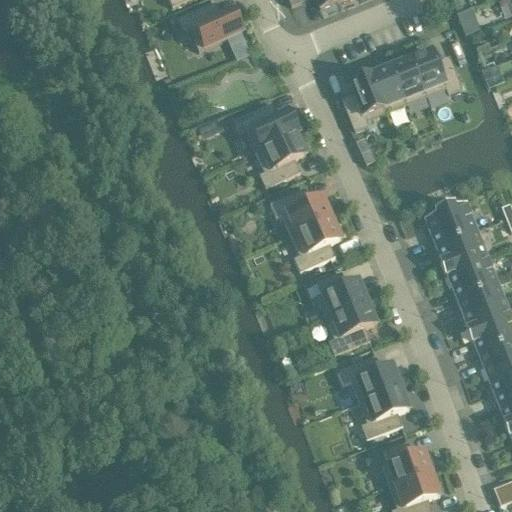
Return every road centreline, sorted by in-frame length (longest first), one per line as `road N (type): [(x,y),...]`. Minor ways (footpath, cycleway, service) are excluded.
road 1 (residential): [(292,51),(405,307),(479,511)]
road 2 (residential): [(292,51),(420,0)]
